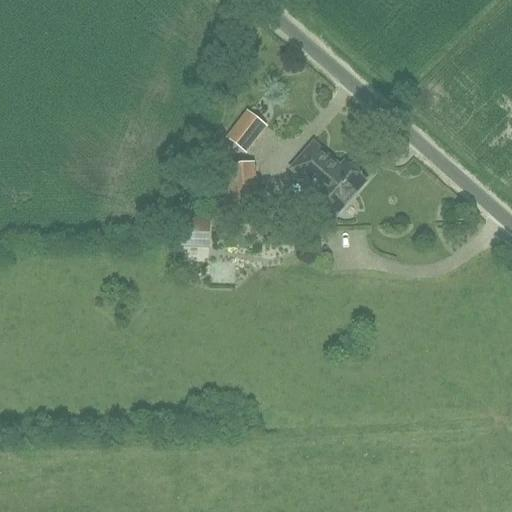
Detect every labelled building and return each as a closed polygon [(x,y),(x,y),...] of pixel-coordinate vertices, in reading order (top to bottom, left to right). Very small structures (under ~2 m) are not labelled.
[(246,153),(266,129),(250,115),(230,140),(246,153)] [(346,165),(342,170),(315,146),(293,171),(320,195),(318,197),(339,215),(367,183),(358,176),(358,172),(352,166),(348,167),(346,165)] [(253,166),(234,168),(239,206),(258,203),(253,166)] [(259,210),(237,212),(239,228),(261,226),(259,210)] [(211,245),(212,216),(183,215),(182,244),(211,245)]
